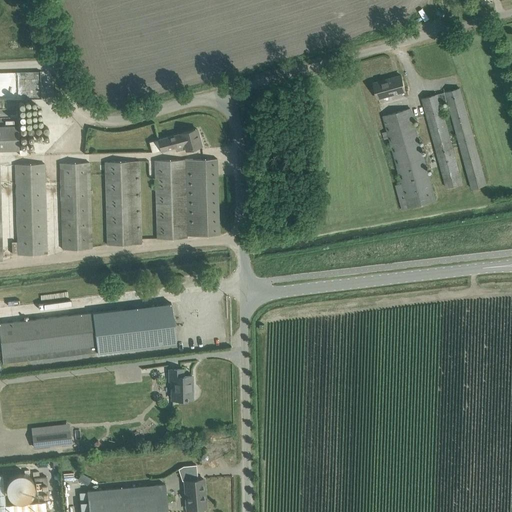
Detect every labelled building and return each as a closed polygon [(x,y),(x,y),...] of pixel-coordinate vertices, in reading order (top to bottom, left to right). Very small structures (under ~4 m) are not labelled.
[(376,8),(350,11),(351,24),(377,22),(376,8)] [(378,98),(406,91),(401,75),(374,83),(378,98)] [(487,184),(463,98),(460,88),(422,98),(447,187),(462,183),(439,102),(447,100),(472,188),(487,184)] [(433,192),(413,118),(410,108),(383,116),(387,131),(382,132),(384,139),(389,137),(402,183),(395,185),(402,209),(436,200),(433,192)] [(0,150),(19,150),(19,126),(0,126),(0,150)] [(196,136),(195,129),(181,133),(182,134),(172,136),(172,135),(158,139),(161,151),(175,147),(176,151),(185,148),(186,149),(201,145),(199,135),(196,136)] [(157,239),(187,238),(187,236),(195,235),(219,235),(217,158),(185,159),(155,160),(157,239)] [(107,245),(141,244),(139,161),(105,161),(107,245)] [(63,249),(91,248),(89,162),(60,163),(63,249)] [(18,254),(47,254),(44,163),(16,164),(18,254)] [(0,339),(3,363),(166,344),(176,342),(171,303),(0,323),(0,339)] [(183,376),(183,369),(169,369),(169,380),(174,380),(174,399),(193,399),(193,398),(191,398),(191,385),(192,385),(192,376),(183,376)] [(33,448),(62,445),(60,429),(32,432),(33,448)] [(181,477),(189,477),(188,466),(180,467),(181,477)] [(19,501),(21,501),(22,501),(24,500),(25,500),(27,499),(28,498),(29,498),(30,497),(31,496),(32,494),(33,493),(33,492),(34,490),(34,489),(34,487),(34,486),(34,484),(34,483),(33,482),(33,480),(32,479),(31,478),(30,477),(29,476),(28,475),(26,474),(25,473),(24,473),(22,473),(21,472),(19,473),(18,473),(16,473),(15,474),(13,474),(12,475),(11,476),(10,477),(9,478),(8,479),(7,481),(7,482),(6,483),(6,485),(6,486),(6,488),(6,489),(7,491),(7,492),(8,493),(8,495),(9,496),(10,497),(11,498),(13,499),(14,499),(15,500),(17,500),(18,501),(19,501)] [(81,473),(78,479),(87,484),(90,477),(81,473)] [(36,495),(45,499),(49,498),(47,476),(34,477),(36,495)] [(186,509),(206,508),(203,478),(183,480),(186,509)] [(89,511),(167,511),(165,484),(88,491),(89,511)] [(5,504),(5,511),(46,511),(45,499),(5,504)]
